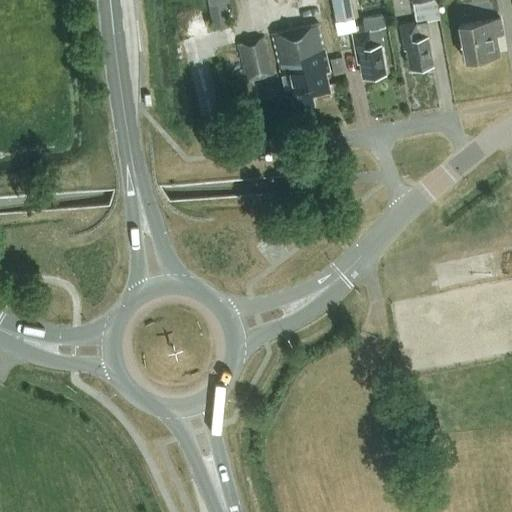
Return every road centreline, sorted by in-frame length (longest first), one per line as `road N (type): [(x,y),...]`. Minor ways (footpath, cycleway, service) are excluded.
road 1 (track): [(417,511),(373,285),(355,262)]
road 2 (primary): [(130,157),(109,0)]
road 3 (residential): [(222,159),(373,137)]
road 4 (primary): [(130,157),(138,296)]
road 5 (primary): [(179,286),(130,157)]
road 6 (tertiary): [(232,350),(295,320),(344,273)]
road 7 (tertiary): [(344,273),(224,316)]
road 8 (tertiary): [(0,332),(31,353),(116,368)]
road 9 (primary): [(232,511),(206,394)]
